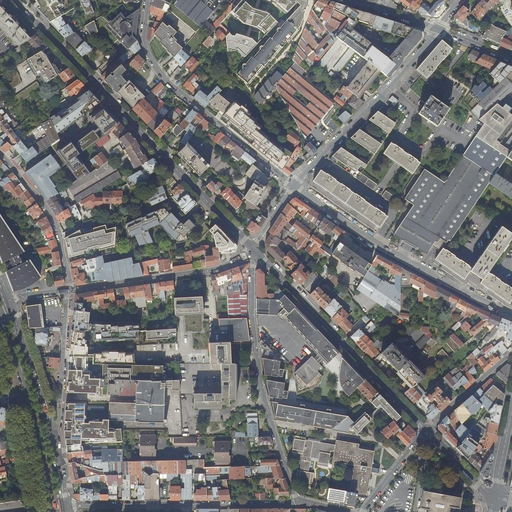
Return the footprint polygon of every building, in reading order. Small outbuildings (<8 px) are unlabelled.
[(36,0),(38,2),(34,5),(50,22),(61,16),(65,14),(60,5),(65,1),(63,0),(81,0),(87,13),(91,12),(92,13),(96,12),(92,2),(96,0),(95,0),(36,0)] [(151,0),(151,5),(162,10),(165,2),(159,0),(151,0)] [(216,3),(220,6),(225,0),(203,0),(202,1),(200,0),(176,0),(174,5),(200,27),(201,27),(202,26),(207,21),(214,12),(210,9),(216,3)] [(235,0),(230,6),(228,8),(214,23),(212,25),(207,21),(202,26),(211,34),(223,21),(239,4),(241,1),(241,0),(235,0)] [(242,69),(237,75),(247,84),(252,78),(262,66),(263,67),(269,61),(280,47),(285,41),(295,29),(297,30),(308,0),(297,0),(297,2),(294,13),(286,21),(280,29),(280,28),(278,28),(277,29),(276,29),(275,31),(277,33),(271,39),(270,38),(263,46),(262,46),(261,46),(258,49),(259,50),(253,58),(252,57),(245,64),(243,64),(241,67),(242,69)] [(318,0),(315,5),(324,9),(326,5),(329,0),(327,0),(318,0)] [(413,0),(409,5),(417,11),(417,10),(423,2),(420,0),(413,0)] [(483,0),(480,0),(477,4),(486,12),(491,6),(491,7),(495,2),(492,0),(489,0),(487,3),(483,0)] [(308,19),(319,34),(326,29),(329,33),(340,17),(348,6),(330,1),(328,6),(326,5),(324,9),(321,16),(327,19),(324,26),(312,9),(309,12),(310,13),(308,19)] [(169,4),(165,2),(162,10),(151,5),(150,13),(159,16),(157,20),(161,21),(163,15),(162,15),(164,12),(165,12),(168,7),(167,7),(168,7),(169,4)] [(126,42),(131,47),(137,41),(136,39),(139,9),(131,15),(125,6),(123,3),(102,16),(108,23),(123,39),(122,41),(121,41),(121,42),(121,43),(122,43),(122,44),(123,44),(124,44),(125,44),(126,42)] [(210,9),(214,12),(220,6),(216,3),(210,9)] [(479,20),(486,12),(477,4),(471,13),(479,20)] [(0,26),(19,46),(27,40),(31,38),(0,5),(0,26)] [(196,32),(200,27),(174,5),(173,7),(170,11),(196,32)] [(468,9),(463,5),(457,12),(467,19),(468,18),(466,17),(468,13),(466,11),(468,9)] [(357,52),(363,57),(368,62),(380,71),(388,77),(422,37),(423,36),(423,35),(423,34),(422,33),(422,32),(421,30),(420,30),(348,6),(340,17),(343,19),(346,15),(349,17),(346,21),(348,22),(336,36),(335,35),(333,38),(332,40),(328,35),(321,42),(299,65),(295,62),(283,76),(275,86),(276,88),(305,139),(327,112),(329,114),(324,120),(324,121),(324,122),(324,123),(326,125),(327,126),(330,129),(329,130),(333,134),(340,126),(332,118),(341,107),(305,77),(316,64),(320,59),(334,43),(338,38),(344,43),(357,52)] [(468,27),(471,23),(467,19),(457,12),(453,17),(462,23),(462,22),(468,27)] [(66,25),(61,16),(50,22),(57,30),(66,25)] [(343,19),(340,17),(329,33),(328,35),(329,33),(336,29),(343,19)] [(85,25),(92,36),(98,32),(94,21),(91,22),(85,25)] [(153,28),(149,27),(148,38),(148,41),(154,34),(162,23),(155,21),(153,26),(153,28)] [(173,36),(174,35),(177,31),(170,25),(168,27),(163,22),(162,23),(154,34),(161,41),(160,42),(168,50),(167,50),(170,54),(174,58),(181,50),(183,48),(175,41),(177,40),(174,38),(173,36)] [(105,26),(127,50),(131,47),(126,42),(125,44),(124,44),(123,44),(122,44),(122,43),(121,43),(121,42),(121,41),(122,41),(123,39),(108,23),(105,26)] [(487,27),(481,38),(485,40),(486,38),(500,44),(503,38),(504,36),(503,35),(507,32),(494,26),(490,23),(487,27)] [(66,25),(57,30),(65,38),(73,33),(70,28),(68,24),(66,25)] [(317,40),(306,25),(300,38),(294,56),(292,60),(295,62),(299,65),(321,42),(318,39),(317,40)] [(511,27),(507,32),(503,35),(504,36),(503,38),(510,40),(511,42),(511,27)] [(285,41),(287,42),(297,30),(295,29),(285,41)] [(227,35),(225,33),(224,34),(219,30),(215,34),(222,41),(225,37),(227,35)] [(84,42),(75,32),(73,33),(65,38),(76,50),(84,42)] [(27,40),(31,44),(40,39),(36,35),(31,38),(27,40)] [(212,36),(211,35),(203,43),(208,48),(210,45),(210,44),(213,40),(213,39),(211,37),(212,36)] [(322,69),(344,43),(338,38),(334,43),(320,59),(316,64),(322,69)] [(511,42),(510,40),(503,38),(500,44),(499,46),(510,50),(511,47),(511,42)] [(31,44),(35,49),(44,43),(40,39),(31,44)] [(450,51),(452,49),(442,40),(416,69),(427,78),(429,75),(429,76),(436,68),(436,67),(443,59),(443,60),(450,52),(450,51)] [(89,45),(85,41),(84,42),(76,50),(83,56),(87,52),(88,53),(89,52),(90,53),(90,52),(92,51),(92,50),(91,50),(92,49),(89,45)] [(141,48),(137,41),(131,47),(127,50),(124,53),(129,58),(134,54),(141,48)] [(35,49),(39,53),(41,51),(48,47),(44,43),(35,49)] [(280,47),(269,61),(270,62),(282,48),(280,47)] [(338,72),(355,52),(350,48),(333,69),(338,72)] [(185,53),(181,50),(174,58),(182,65),(189,57),(185,53)] [(475,62),(476,62),(483,55),(473,50),(468,56),(475,62)] [(43,70),(52,79),(59,74),(64,71),(48,54),(44,56),(41,51),(39,53),(27,59),(40,73),(43,70)] [(101,76),(105,80),(122,64),(124,62),(129,58),(124,53),(123,54),(101,76)] [(130,63),(138,71),(146,62),(138,55),(130,63)] [(487,67),(493,69),(500,62),(483,55),(476,62),(484,66),(487,67)] [(189,69),(191,71),(198,62),(192,57),(186,63),(189,67),(188,68),(189,69)] [(358,97),(380,71),(368,62),(348,87),(346,86),(345,87),(358,97)] [(511,70),(511,66),(500,62),(493,69),(488,74),(501,81),(511,70)] [(120,75),(126,69),(125,68),(122,64),(105,80),(117,92),(118,92),(119,91),(129,80),(132,76),(129,72),(126,75),(128,78),(128,79),(126,81),(120,75)] [(262,66),(252,78),(253,80),(263,67),(262,66)] [(173,72),(176,76),(182,70),(178,67),(174,72),(173,72)] [(71,77),(74,75),(68,68),(64,71),(59,74),(64,81),(67,79),(68,80),(71,77)] [(481,80),(464,68),(460,74),(477,86),(481,80)] [(511,70),(501,81),(470,111),(479,119),(497,103),(511,90),(511,83),(508,79),(511,75),(511,73),(511,70)] [(14,80),(1,88),(5,94),(22,82),(19,77),(20,76),(16,71),(11,74),(14,80)] [(275,86),(283,76),(277,71),(271,79),(269,77),(254,96),(259,104),(266,100),(264,98),(271,94),(270,92),(276,88),(275,86)] [(198,78),(194,73),(184,85),(191,92),(195,87),(192,84),(198,78)] [(82,86),(84,85),(78,79),(66,88),(70,94),(69,94),(72,97),(84,89),(82,86)] [(119,91),(134,107),(143,99),(145,97),(129,80),(119,91)] [(9,100),(14,106),(22,100),(36,90),(41,87),(37,81),(9,100)] [(155,95),(164,86),(161,82),(152,91),(155,95)] [(160,99),(169,90),(164,86),(155,95),(160,99)] [(207,96),(200,90),(194,97),(205,107),(207,104),(213,97),(218,93),(221,90),(217,86),(207,96)] [(356,110),(363,101),(358,97),(345,87),(343,86),(339,91),(343,94),(340,98),(336,95),(333,99),(342,106),(345,102),(343,100),(346,96),(349,98),(350,97),(352,98),(347,104),(350,106),(351,105),(356,110)] [(57,117),(55,114),(50,118),(57,134),(74,121),(100,102),(89,90),(88,91),(77,98),(79,100),(57,117)] [(118,92),(133,108),(134,107),(119,91),(118,92)] [(232,105),(218,93),(213,97),(207,104),(223,116),(230,106),(232,105)] [(449,108),(430,96),(425,103),(422,107),(418,114),(437,126),(444,116),(446,118),(448,114),(446,113),(449,108)] [(46,97),(40,101),(42,105),(49,100),(46,97)] [(79,100),(77,98),(69,104),(62,109),(56,114),(55,114),(57,117),(79,100)] [(58,104),(62,109),(69,104),(65,99),(58,104)] [(156,112),(143,99),(134,107),(133,108),(133,109),(147,124),(152,118),(155,114),(157,113),(156,112)] [(157,106),(160,108),(165,103),(162,100),(157,106)] [(234,103),(232,105),(223,116),(256,141),(254,144),(282,167),(285,163),(292,154),(280,144),(277,147),(269,141),(271,138),(260,130),(262,127),(256,122),(257,121),(246,113),(247,111),(241,106),(240,108),(234,103)] [(445,182),(425,168),(405,198),(413,204),(394,234),(394,235),(402,240),(403,240),(404,240),(416,246),(416,247),(417,248),(417,249),(426,253),(427,253),(431,248),(432,246),(435,242),(443,247),(448,240),(450,241),(455,233),(456,233),(476,202),(489,183),(496,174),(507,156),(492,146),(497,140),(511,121),(511,114),(508,112),(511,108),(505,103),(502,107),(497,103),(479,119),(484,123),(476,135),(476,136),(477,136),(446,182),(445,182)] [(57,154),(53,157),(61,168),(66,165),(78,180),(85,174),(87,176),(91,173),(79,157),(78,158),(77,156),(75,157),(74,156),(93,141),(94,143),(106,134),(111,130),(119,122),(113,115),(106,108),(104,109),(104,108),(91,118),(95,123),(96,125),(71,143),(69,145),(67,143),(63,137),(60,140),(59,139),(52,145),(51,146),(57,154)] [(169,114),(176,119),(180,114),(173,109),(169,114)] [(192,109),(185,119),(190,122),(194,118),(197,113),(192,109)] [(337,117),(343,123),(351,115),(345,111),(337,117)] [(369,119),(389,133),(395,123),(389,118),(391,115),(385,111),(383,114),(378,111),(369,119)] [(194,118),(197,120),(199,122),(198,123),(199,124),(204,118),(197,113),(194,118)] [(163,121),(155,114),(152,118),(147,124),(154,131),(159,126),(163,121)] [(12,120),(9,116),(5,120),(0,123),(0,124),(6,133),(8,135),(14,132),(11,128),(8,124),(12,120)] [(205,124),(207,126),(209,123),(204,118),(199,124),(196,127),(197,128),(201,130),(205,124)] [(171,125),(164,119),(163,121),(159,126),(154,131),(161,138),(171,125)] [(190,122),(185,119),(183,121),(181,123),(179,126),(177,125),(174,128),(174,129),(174,130),(174,131),(174,133),(175,132),(177,136),(184,130),(190,122)] [(48,135),(52,145),(59,139),(59,138),(50,120),(42,124),(48,135)] [(111,130),(119,139),(128,132),(119,122),(111,130)] [(180,142),(186,145),(188,142),(188,140),(197,128),(196,127),(194,125),(193,124),(190,122),(184,130),(187,132),(180,142)] [(95,123),(67,143),(69,145),(71,143),(96,125),(95,123)] [(350,138),(374,154),(381,144),(380,142),(381,141),(379,140),(378,141),(371,136),(373,133),(367,129),(365,132),(359,129),(350,138)] [(297,135),(292,131),(291,131),(284,139),(297,147),(298,145),(299,146),(299,142),(302,139),(297,135)] [(6,133),(1,137),(0,137),(0,146),(1,148),(6,144),(8,143),(13,147),(14,146),(14,147),(21,141),(20,140),(22,139),(21,138),(20,139),(14,132),(8,135),(6,133)] [(119,139),(126,148),(137,140),(129,132),(128,132),(119,139)] [(209,134),(207,136),(218,144),(225,135),(221,132),(215,138),(209,134)] [(110,139),(106,134),(94,143),(98,148),(110,139)] [(44,138),(50,146),(51,146),(52,145),(48,135),(44,138)] [(224,144),(226,146),(231,140),(225,135),(218,144),(222,147),(224,144)] [(14,147),(20,155),(28,150),(21,141),(24,140),(23,138),(22,139),(20,140),(21,141),(14,147)] [(36,144),(42,152),(45,150),(50,146),(44,138),(36,144)] [(125,149),(136,168),(141,166),(149,161),(137,141),(137,140),(126,148),(125,149)] [(228,148),(227,150),(231,153),(237,145),(231,140),(226,146),(228,148)] [(507,156),(511,150),(505,146),(497,140),(492,146),(507,156)] [(210,166),(188,142),(186,145),(178,153),(199,176),(201,174),(204,171),(210,166)] [(309,142),(307,144),(303,147),(308,153),(304,157),(306,160),(307,160),(317,150),(309,142)] [(417,160),(409,154),(408,154),(403,150),(394,144),(391,142),(383,153),(413,174),(420,163),(417,161),(417,160)] [(8,151),(13,147),(8,143),(6,144),(1,148),(6,153),(9,151),(8,151)] [(42,152),(36,144),(33,146),(39,154),(42,152)] [(115,149),(110,152),(113,157),(124,150),(120,144),(114,148),(115,149)] [(232,155),(239,160),(241,157),(245,152),(237,145),(231,153),(232,155)] [(299,146),(298,145),(297,147),(292,154),(285,163),(289,167),(289,166),(294,160),(300,151),(300,147),(299,146)] [(38,155),(32,147),(29,150),(28,150),(20,155),(23,158),(24,160),(25,161),(27,164),(38,155)] [(361,173),(368,163),(367,162),(368,161),(365,158),(364,160),(360,157),(358,159),(352,155),(355,152),(348,147),(346,151),(341,147),(329,158),(356,178),(360,174),(360,172),(361,173)] [(97,161),(101,167),(108,161),(101,152),(94,158),(94,164),(97,161)] [(243,159),(246,161),(250,156),(245,152),(241,157),(239,160),(241,161),(243,159)] [(53,157),(51,155),(44,160),(26,173),(36,186),(36,187),(47,201),(55,195),(55,196),(58,194),(55,189),(58,187),(52,180),(51,181),(49,179),(53,176),(52,175),(61,168),(53,157)] [(246,161),(251,166),(253,164),(253,163),(256,160),(250,156),(246,161)] [(154,170),(160,164),(154,158),(149,161),(141,166),(150,175),(154,171),(154,170)] [(102,173),(111,166),(108,161),(101,167),(97,169),(94,172),(94,171),(91,173),(87,176),(85,174),(78,180),(73,183),(68,187),(70,191),(102,173)] [(292,168),(289,166),(289,167),(285,163),(282,167),(289,174),(296,168),(295,167),(294,166),(292,168)] [(255,204),(266,189),(266,188),(265,187),(264,186),(264,185),(269,178),(253,164),(251,166),(247,171),(245,173),(251,179),(254,181),(245,195),(244,197),(248,198),(247,200),(255,205),(255,204)] [(132,176),(130,172),(122,177),(122,179),(126,179),(128,183),(123,186),(123,192),(136,186),(136,187),(149,178),(141,170),(132,176)] [(321,170),(313,181),(358,212),(365,203),(366,201),(364,200),(365,200),(356,193),(355,194),(350,190),(341,183),(341,184),(335,180),(336,179),(327,173),(326,174),(321,170)] [(356,178),(373,190),(374,188),(377,184),(361,173),(360,172),(360,174),(356,178)] [(0,187),(4,185),(11,181),(14,179),(14,180),(17,178),(18,178),(13,173),(2,179),(0,175),(0,187)] [(74,197),(77,203),(80,201),(81,201),(119,179),(115,173),(74,197)] [(511,184),(504,180),(496,174),(489,183),(511,198),(511,184)] [(119,179),(81,201),(85,207),(89,205),(93,208),(96,206),(97,207),(100,205),(100,204),(103,204),(103,206),(110,206),(110,204),(123,203),(123,192),(123,186),(122,179),(122,177),(121,177),(119,179)] [(19,196),(26,190),(21,183),(15,187),(11,181),(4,185),(8,191),(10,190),(16,198),(19,196)] [(212,181),(206,186),(213,193),(222,184),(218,181),(216,183),(215,182),(214,183),(212,181)] [(141,210),(144,209),(157,203),(165,200),(172,197),(181,193),(184,190),(179,184),(172,191),(173,192),(167,195),(166,192),(163,188),(162,186),(161,187),(137,198),(136,198),(137,212),(141,210)] [(221,193),(228,201),(235,195),(233,192),(234,191),(227,187),(221,193)] [(58,194),(55,196),(55,195),(47,201),(50,206),(56,216),(72,206),(69,201),(62,206),(60,203),(61,202),(60,199),(62,198),(61,197),(67,193),(64,189),(58,194)] [(266,189),(255,204),(257,205),(267,189),(266,189)] [(32,197),(27,190),(26,190),(19,196),(29,209),(37,204),(36,202),(32,197)] [(186,214),(197,204),(184,190),(181,193),(172,197),(183,208),(182,210),(186,214)] [(393,204),(397,198),(386,190),(382,196),(393,204)] [(241,199),(244,196),(237,192),(235,195),(228,201),(236,209),(240,204),(242,202),(243,200),(241,199)] [(292,199),(288,204),(297,211),(300,214),(302,216),(304,218),(305,216),(311,208),(295,198),(292,199)] [(244,204),(252,209),(255,205),(247,200),(244,204)] [(373,206),(366,201),(365,203),(358,212),(367,218),(368,216),(373,206)] [(15,211),(9,203),(7,205),(12,213),(15,211)] [(34,219),(43,213),(37,204),(29,209),(25,212),(26,213),(28,216),(30,214),(34,219)] [(72,206),(56,216),(60,222),(71,215),(72,217),(80,213),(75,204),(72,206)] [(288,222),(297,211),(288,204),(281,213),(286,217),(285,219),(288,222)] [(376,208),(373,206),(368,216),(367,218),(380,227),(387,216),(384,214),(385,214),(376,207),(376,208)] [(190,231),(195,226),(189,219),(183,225),(181,222),(181,223),(171,213),(170,214),(164,208),(157,211),(152,213),(145,216),(142,218),(142,217),(127,224),(127,230),(128,238),(131,237),(137,234),(138,235),(135,236),(136,236),(139,245),(147,243),(152,242),(146,229),(154,226),(160,223),(165,229),(164,230),(169,235),(172,240),(173,241),(175,240),(176,239),(178,243),(189,240),(187,236),(186,235),(190,231)] [(307,237),(308,234),(310,231),(315,224),(320,215),(311,208),(305,216),(304,218),(310,223),(307,228),(298,221),(297,220),(292,226),(296,229),(307,237)] [(260,213),(254,222),(261,227),(266,218),(262,215),(263,214),(260,213)] [(305,243),(309,239),(307,237),(303,242),(299,239),(297,242),(286,235),(289,232),(282,227),(284,225),(289,230),(289,231),(291,233),(292,232),(293,233),(296,229),(292,226),(288,222),(285,219),(286,217),(281,213),(269,232),(271,233),(281,239),(285,242),(294,247),(299,251),(301,252),(303,249),(305,246),(305,243)] [(24,252),(0,216),(0,252),(4,262),(7,271),(13,285),(15,291),(18,290),(20,289),(24,288),(28,286),(31,284),(34,282),(37,281),(38,280),(39,279),(40,278),(41,278),(29,260),(23,263),(19,254),(24,252)] [(37,222),(40,227),(48,222),(46,217),(37,222)] [(328,234),(329,234),(336,225),(324,217),(318,226),(318,227),(328,234)] [(247,218),(244,224),(247,228),(249,225),(248,224),(249,222),(250,223),(252,221),(247,218)] [(249,225),(247,228),(253,234),(256,233),(260,227),(261,227),(254,222),(252,221),(250,223),(249,225)] [(47,234),(52,231),(48,222),(40,227),(42,230),(40,231),(44,238),(48,236),(47,234)] [(216,231),(213,234),(213,242),(217,244),(217,247),(219,254),(236,252),(238,246),(217,224),(213,228),(216,231)] [(74,227),(63,233),(65,239),(66,243),(69,257),(99,249),(100,251),(115,247),(116,227),(107,229),(106,225),(94,228),(94,229),(81,233),(80,230),(77,232),(74,227)] [(332,241),(334,242),(338,237),(342,230),(336,225),(329,234),(329,235),(334,238),(332,241)] [(482,279),(480,283),(509,303),(510,302),(511,303),(511,301),(511,288),(505,284),(499,280),(500,280),(491,273),(490,274),(488,272),(511,236),(511,233),(501,226),(472,268),(469,266),(460,259),(460,260),(455,256),(446,249),(446,250),(443,248),(440,251),(435,259),(464,279),(470,271),(482,279)] [(303,242),(307,237),(296,229),(293,233),(293,234),(299,239),(303,242)] [(319,230),(316,229),(311,237),(310,240),(312,241),(320,247),(322,244),(327,238),(325,236),(321,241),(315,236),(319,230)] [(346,233),(342,230),(338,237),(341,239),(346,233)] [(291,233),(289,231),(289,232),(286,235),(297,242),(299,239),(293,234),(293,233),(292,232),(291,233)] [(277,246),(281,239),(271,233),(265,243),(267,249),(279,262),(283,258),(286,255),(279,248),(277,246)] [(49,246),(46,247),(36,249),(40,254),(52,252),(52,257),(51,257),(52,261),(53,261),(54,267),(56,266),(61,265),(57,246),(55,239),(48,241),(49,246)] [(417,249),(417,248),(416,247),(416,246),(404,240),(403,240),(402,240),(402,241),(417,249)] [(317,252),(328,260),(331,256),(320,247),(312,241),(306,250),(314,256),(317,252)] [(355,270),(364,277),(368,271),(371,265),(372,265),(339,242),(339,243),(335,249),(332,254),(341,260),(340,261),(354,271),(355,270)] [(443,248),(443,247),(435,242),(432,246),(440,251),(443,248)] [(330,250),(322,244),(320,247),(331,256),(332,254),(335,249),(332,246),(330,250)] [(205,256),(209,256),(209,248),(209,246),(201,245),(201,247),(185,253),(186,259),(186,260),(192,259),(192,257),(193,257),(193,256),(205,254),(205,256)] [(212,256),(209,256),(205,256),(206,258),(206,267),(211,266),(215,265),(221,262),(219,254),(217,247),(211,248),(211,250),(213,249),(213,254),(212,254),(212,256)] [(299,262),(290,252),(286,255),(283,258),(289,264),(287,265),(291,269),(299,262)] [(371,265),(376,267),(378,263),(390,269),(388,272),(395,276),(396,276),(398,274),(402,276),(402,268),(377,255),(372,265),(371,265)] [(134,264),(132,257),(105,264),(102,256),(95,258),(99,281),(99,282),(122,278),(135,276),(135,268),(134,264)] [(90,282),(99,281),(95,258),(86,260),(87,264),(83,266),(71,269),(74,282),(77,285),(86,284),(84,273),(83,273),(89,272),(90,282)] [(308,263),(304,258),(301,264),(298,269),(291,275),(301,285),(311,274),(308,270),(305,273),(303,271),(302,268),(308,263)] [(73,266),(71,267),(71,269),(83,266),(82,263),(83,263),(82,259),(78,260),(77,260),(72,262),(73,266)] [(147,266),(158,263),(158,261),(158,259),(140,263),(141,267),(143,275),(149,275),(147,266)] [(169,259),(158,261),(158,263),(159,270),(170,269),(169,259)] [(185,260),(172,262),(173,271),(183,270),(193,268),(192,259),(186,260),(186,259),(184,259),(185,260)] [(234,295),(228,295),(228,314),(228,318),(247,318),(247,284),(248,283),(249,263),(238,267),(230,270),(233,290),(234,295)] [(378,277),(382,272),(376,267),(371,265),(368,271),(378,277)] [(55,269),(54,267),(48,268),(54,277),(55,286),(59,286),(62,285),(65,282),(63,273),(57,275),(55,269)] [(406,286),(410,286),(411,282),(411,279),(413,274),(402,268),(402,276),(401,288),(406,288),(406,286)] [(264,285),(264,274),(260,269),(256,270),(256,285),(264,285)] [(328,269),(324,273),(328,277),(332,273),(328,269)] [(229,290),(233,290),(230,270),(224,272),(216,275),(218,289),(223,287),(222,284),(224,284),(224,283),(224,281),(227,280),(229,290)] [(328,277),(324,273),(321,270),(318,274),(312,272),(311,274),(301,285),(310,294),(318,286),(328,277)] [(378,277),(368,271),(364,277),(357,289),(369,298),(377,303),(384,307),(389,310),(399,317),(400,312),(400,310),(400,308),(401,294),(401,293),(395,289),(378,277)] [(328,277),(341,291),(344,289),(346,287),(332,273),(328,277)] [(419,301),(423,301),(424,292),(424,280),(413,274),(411,279),(411,282),(422,288),(421,288),(421,289),(421,292),(420,292),(419,292),(419,301)] [(215,295),(217,295),(220,295),(218,289),(216,275),(211,275),(214,292),(215,292),(215,295)] [(434,300),(436,301),(436,296),(436,295),(436,294),(436,286),(424,280),(424,292),(434,298),(434,300)] [(164,290),(174,289),(173,281),(166,282),(159,283),(160,296),(160,298),(162,298),(163,301),(165,301),(164,290)] [(153,287),(152,284),(144,285),(146,300),(152,299),(150,289),(152,289),(153,287)] [(145,307),(147,317),(148,317),(147,310),(146,300),(144,285),(134,286),(128,287),(124,287),(125,299),(130,299),(131,305),(134,305),(134,308),(145,307)] [(284,295),(278,288),(274,292),(274,287),(267,288),(267,285),(264,285),(256,285),(256,298),(279,300),(284,295)] [(332,300),(318,286),(310,294),(316,301),(323,309),(332,300)] [(449,301),(449,307),(455,308),(456,306),(459,299),(436,286),(436,294),(436,295),(436,296),(438,297),(441,297),(445,299),(446,299),(446,301),(449,301)] [(103,298),(111,297),(110,289),(105,290),(101,291),(99,291),(94,292),(95,299),(99,299),(99,306),(103,308),(114,306),(116,306),(116,305),(112,305),(112,303),(103,304),(103,298)] [(125,299),(121,300),(115,301),(114,295),(116,295),(115,293),(114,294),(113,289),(110,289),(111,297),(112,303),(112,305),(116,305),(116,306),(126,305),(125,299)] [(342,298),(347,293),(344,289),(341,291),(338,294),(341,297),(342,298)] [(91,300),(90,292),(84,293),(76,294),(75,302),(84,303),(85,303),(85,301),(91,300)] [(188,297),(174,297),(175,314),(204,313),(202,297),(202,296),(193,296),(193,294),(187,294),(188,297)] [(320,358),(317,361),(312,356),(296,372),(296,373),(295,372),(295,373),(297,375),(296,376),(298,379),(297,380),(296,379),(295,379),(297,395),(311,391),(315,389),(318,387),(320,385),(322,383),(323,380),(324,379),(319,373),(319,372),(320,371),(321,372),(322,372),(323,371),(324,370),(324,369),(323,368),(321,365),(324,362),(327,364),(340,352),(331,343),(329,341),(327,342),(325,341),(327,339),(318,329),(316,331),(306,321),(299,313),(295,308),(296,307),(284,295),(279,300),(256,298),(256,315),(273,315),(274,313),(278,313),(283,319),(298,334),(320,357),(320,358)] [(343,307),(337,301),(334,298),(332,300),(323,309),(326,311),(332,318),(342,308),(343,307)] [(456,307),(461,309),(464,311),(463,312),(463,313),(465,311),(470,304),(459,299),(456,306),(456,307)] [(358,307),(351,300),(347,304),(353,311),(358,307)] [(316,301),(315,302),(322,310),(323,309),(316,301)] [(84,303),(75,302),(72,329),(87,331),(93,331),(92,340),(108,340),(108,341),(140,339),(139,325),(129,325),(128,324),(114,326),(113,324),(104,325),(89,323),(90,312),(86,311),(85,308),(83,308),(84,303)] [(27,316),(29,328),(36,328),(44,327),(40,304),(28,306),(26,306),(27,316)] [(463,314),(468,320),(474,314),(479,309),(477,308),(470,304),(465,311),(463,313),(463,314)] [(349,315),(342,308),(332,318),(339,325),(346,318),(349,315)] [(492,314),(479,309),(474,314),(477,316),(479,317),(480,318),(480,319),(482,321),(470,331),(471,332),(470,332),(474,336),(487,324),(489,323),(488,322),(492,314)] [(408,314),(400,312),(399,317),(400,318),(409,323),(410,312),(408,312),(408,314)] [(489,323),(497,326),(498,326),(502,318),(492,314),(488,322),(489,323)] [(229,326),(230,342),(250,341),(247,320),(247,318),(228,318),(219,319),(219,326),(229,326)] [(353,326),(346,318),(339,325),(346,332),(353,326)] [(506,337),(507,340),(508,339),(511,342),(511,341),(511,321),(502,318),(498,326),(497,328),(508,332),(506,337)] [(471,326),(466,321),(461,326),(465,331),(471,326)] [(359,328),(350,336),(355,342),(364,334),(364,333),(367,331),(373,325),(370,322),(362,330),(359,328)] [(376,326),(374,324),(373,325),(367,331),(369,333),(370,333),(376,326)] [(407,338),(417,329),(411,325),(402,333),(407,338)] [(430,327),(422,326),(422,331),(422,332),(426,335),(431,337),(433,334),(432,333),(431,331),(429,331),(430,327)] [(47,345),(49,327),(44,327),(36,328),(35,345),(47,345)] [(176,328),(146,330),(147,339),(170,338),(170,337),(177,336),(176,328)] [(79,342),(87,342),(87,331),(72,329),(71,332),(71,341),(79,342)] [(496,331),(494,329),(488,336),(487,336),(483,340),(487,342),(489,340),(496,331)] [(464,344),(454,333),(450,336),(460,347),(464,344)] [(373,343),(364,334),(355,342),(364,351),(372,344),(373,343)] [(439,334),(436,334),(436,338),(436,341),(438,342),(440,344),(444,341),(439,337),(439,334)] [(412,351),(415,354),(427,342),(432,338),(431,337),(426,335),(415,345),(417,347),(412,351)] [(444,340),(455,352),(460,347),(450,336),(444,340)] [(432,348),(438,342),(436,341),(432,338),(427,342),(432,348)] [(264,344),(265,343),(267,342),(264,339),(263,341),(262,342),(261,340),(260,341),(260,342),(260,343),(260,344),(260,345),(261,346),(261,347),(262,348),(263,349),(264,349),(265,350),(267,351),(267,350),(268,349),(264,344)] [(372,344),(364,351),(371,359),(379,352),(376,349),(377,347),(380,349),(387,344),(384,340),(379,344),(378,344),(376,342),(375,341),(373,343),(372,344)] [(481,352),(477,348),(466,358),(470,362),(473,366),(477,362),(476,361),(474,358),(475,357),(477,359),(478,360),(482,356),(491,367),(494,364),(493,363),(488,356),(494,353),(502,344),(504,343),(502,340),(497,344),(495,341),(481,352)] [(78,351),(86,351),(86,346),(87,346),(87,342),(79,342),(78,351)] [(209,343),(210,363),(221,363),(230,363),(229,342),(209,343)] [(409,360),(392,343),(381,354),(397,371),(408,361),(409,360)] [(507,350),(502,344),(494,353),(488,356),(493,363),(499,358),(507,350)] [(94,352),(86,351),(78,351),(76,351),(76,352),(70,352),(69,356),(94,357),(94,364),(97,364),(135,364),(134,345),(120,346),(117,346),(107,346),(94,346),(94,352)] [(438,354),(444,361),(449,356),(443,349),(438,354)] [(358,376),(360,374),(342,355),(340,369),(347,373),(346,375),(343,374),(342,375),(339,375),(339,382),(340,385),(341,387),(343,390),(345,392),(360,378),(358,376)] [(69,356),(69,370),(93,371),(94,364),(94,357),(69,356)] [(478,360),(479,361),(478,362),(481,367),(485,372),(491,367),(482,356),(478,360)] [(46,366),(46,368),(49,368),(59,369),(59,357),(50,357),(49,366),(46,366)] [(277,375),(278,370),(280,364),(280,362),(270,359),(264,358),(264,362),(265,370),(266,370),(265,374),(277,377),(277,375)] [(424,377),(408,361),(397,371),(412,387),(413,386),(424,377)] [(461,385),(466,389),(476,380),(468,371),(473,366),(470,362),(462,369),(459,364),(450,371),(456,379),(458,381),(454,384),(452,387),(453,388),(455,390),(461,385)] [(235,363),(230,363),(221,363),(221,384),(221,393),(194,393),(194,407),(222,407),(222,399),(235,399),(235,385),(235,363)] [(507,363),(496,374),(507,383),(507,380),(510,365),(507,363)] [(109,379),(109,380),(115,380),(150,380),(152,381),(165,381),(166,374),(162,374),(163,368),(166,368),(166,365),(135,364),(97,364),(94,364),(93,371),(69,370),(68,379),(105,379),(109,379)] [(451,387),(452,387),(454,384),(458,381),(456,379),(454,380),(448,373),(443,378),(451,387)] [(364,382),(360,378),(345,392),(345,393),(346,394),(349,396),(357,388),(364,382)] [(478,400),(483,394),(493,384),(495,382),(491,378),(472,395),(478,400)] [(105,386),(105,379),(68,379),(67,392),(94,393),(100,393),(101,386),(105,386)] [(173,389),(180,390),(179,380),(165,381),(152,381),(150,380),(115,380),(109,380),(108,394),(120,394),(120,397),(136,398),(136,403),(110,402),(109,420),(164,422),(164,387),(172,388),(172,389),(173,389)] [(282,397),(283,392),(285,383),(268,380),(268,384),(269,392),(270,392),(270,396),(282,398),(282,397)] [(357,388),(369,400),(378,392),(366,380),(364,382),(357,388)] [(503,403),(504,394),(503,393),(501,391),(493,384),(483,394),(487,397),(494,403),(502,405),(503,403)] [(256,386),(247,385),(248,394),(258,394),(256,386)] [(422,396),(413,386),(412,387),(404,393),(414,403),(415,402),(422,396)] [(430,393),(426,396),(440,411),(444,407),(451,401),(446,396),(444,399),(440,394),(443,392),(440,389),(438,386),(435,389),(436,390),(431,395),(430,393)] [(447,393),(453,399),(458,394),(455,390),(453,388),(447,393)] [(388,403),(378,392),(369,400),(376,407),(379,404),(381,402),(385,406),(388,403)] [(426,396),(424,394),(422,396),(415,402),(423,411),(423,412),(426,416),(427,416),(428,418),(432,418),(440,411),(426,396)] [(472,394),(462,403),(470,414),(475,412),(481,404),(483,405),(486,409),(488,411),(494,403),(487,397),(483,394),(478,400),(472,395),(472,394)] [(275,420),(308,426),(310,415),(312,412),(324,421),(332,413),(331,412),(330,414),(330,410),(326,410),(326,413),(323,412),(323,411),(305,408),(305,409),(304,409),(304,406),(300,405),(300,408),(297,408),(297,406),(274,402),(274,406),(275,413),(276,414),(275,420)] [(414,403),(423,412),(423,411),(415,402),(414,403)] [(85,404),(66,403),(65,419),(66,438),(67,453),(79,452),(84,451),(84,441),(89,441),(89,442),(123,442),(122,429),(109,428),(109,422),(99,422),(99,420),(89,422),(84,422),(85,404)] [(423,412),(414,403),(413,405),(425,418),(426,416),(423,412)] [(470,414),(462,403),(454,411),(454,412),(459,420),(460,422),(461,424),(462,424),(470,414)] [(486,417),(483,416),(474,428),(484,436),(486,425),(487,421),(490,422),(498,424),(500,414),(502,405),(494,403),(488,411),(487,411),(491,414),(491,418),(487,417),(486,417)] [(475,412),(470,414),(475,413),(481,404),(482,406),(486,410),(487,411),(488,411),(486,409),(483,405),(481,404),(475,412)] [(401,417),(389,405),(385,410),(383,411),(382,410),(380,412),(385,417),(388,415),(394,421),(380,433),(387,440),(395,432),(397,430),(399,428),(395,423),(395,422),(397,421),(401,417)] [(346,415),(332,413),(324,421),(312,412),(310,415),(308,426),(331,430),(334,428),(337,426),(338,425),(341,422),(346,418),(348,417),(346,417),(346,415)] [(334,428),(331,430),(359,433),(361,431),(360,429),(371,418),(369,417),(370,417),(365,412),(354,424),(353,423),(354,423),(348,417),(346,418),(341,422),(338,425),(337,426),(334,428)] [(457,428),(456,426),(455,424),(459,420),(454,412),(448,417),(452,426),(454,428),(455,431),(457,428)] [(247,413),(248,437),(256,437),(258,437),(257,413),(247,413)] [(450,428),(452,426),(448,417),(447,416),(441,423),(439,425),(439,429),(456,447),(461,443),(461,442),(455,431),(454,428),(449,432),(449,431),(450,431),(449,430),(449,429),(450,430),(451,429),(450,428)] [(399,428),(412,441),(415,436),(415,432),(401,417),(397,421),(395,422),(395,423),(399,428)] [(361,431),(372,419),(371,418),(360,429),(361,431)] [(485,443),(484,448),(486,448),(493,450),(494,445),(495,439),(496,433),(498,424),(490,422),(489,425),(486,425),(484,436),(480,442),(485,443)] [(465,428),(461,424),(457,428),(455,431),(461,442),(463,440),(465,438),(467,435),(469,434),(470,432),(467,430),(465,428)] [(462,424),(461,424),(465,428),(467,430),(470,432),(468,429),(465,428),(462,424)] [(412,441),(399,428),(397,430),(400,432),(397,434),(396,435),(407,447),(412,441)] [(154,435),(154,430),(142,430),(142,438),(140,438),(140,452),(142,452),(141,461),(154,461),(154,456),(157,456),(157,449),(149,449),(149,442),(156,442),(157,435),(154,435)] [(479,442),(473,438),(474,437),(469,434),(467,435),(465,438),(463,440),(461,442),(461,443),(456,447),(457,448),(467,459),(478,444),(479,442)] [(360,444),(337,440),(336,445),(322,443),(309,440),(306,440),(306,438),(295,436),(293,452),(303,454),(300,470),(298,470),(297,477),(296,477),(296,480),(312,483),(314,472),(309,471),(312,457),(319,458),(318,465),(328,467),(331,451),(335,452),(333,463),(341,464),(341,462),(355,465),(350,491),(366,495),(371,472),(378,473),(379,471),(380,469),(371,468),(375,452),(359,449),(360,444)] [(215,449),(229,448),(231,448),(231,441),(230,441),(230,437),(216,437),(216,445),(215,445),(215,449)] [(486,451),(484,454),(480,458),(476,454),(479,450),(481,447),(481,446),(478,444),(467,459),(479,472),(491,453),(492,453),(493,452),(493,450),(486,448),(485,450),(486,451)] [(102,450),(102,462),(123,461),(123,449),(102,450)] [(93,457),(92,450),(90,451),(84,451),(79,452),(67,453),(69,462),(75,462),(75,458),(85,457),(85,458),(92,457),(93,457)] [(102,462),(102,450),(92,450),(93,457),(92,457),(92,468),(99,470),(103,470),(102,462)] [(488,475),(492,453),(491,453),(479,472),(484,476),(488,475)] [(215,459),(204,460),(204,467),(216,467),(220,467),(229,467),(231,466),(231,455),(229,455),(215,455),(215,459)] [(416,463),(423,466),(425,458),(419,456),(416,463)] [(105,474),(130,474),(144,474),(145,500),(159,500),(159,478),(159,473),(166,473),(177,473),(186,473),(186,468),(191,468),(191,473),(194,473),(204,473),(204,467),(204,460),(204,459),(154,461),(141,461),(123,461),(102,462),(103,470),(99,470),(92,468),(88,467),(87,466),(85,465),(87,477),(98,475),(105,474)] [(81,466),(80,464),(76,463),(75,462),(69,462),(72,480),(79,479),(77,472),(78,471),(77,471),(76,466),(81,466)] [(266,471),(266,465),(257,466),(249,466),(231,466),(229,467),(230,479),(245,478),(246,478),(252,478),(251,472),(258,472),(266,471)] [(271,465),(272,471),(273,475),(267,476),(267,478),(273,478),(279,478),(284,478),(280,465),(271,465)] [(220,474),(205,474),(206,480),(211,480),(217,480),(220,479),(223,479),(227,479),(230,479),(229,467),(220,467),(220,474)] [(177,482),(179,482),(177,473),(166,473),(166,477),(166,478),(166,481),(169,481),(169,479),(177,479),(177,482)] [(203,485),(212,484),(211,482),(211,480),(206,480),(205,474),(205,473),(204,473),(194,473),(194,479),(198,479),(198,481),(201,480),(201,479),(204,479),(204,481),(203,481),(203,485)] [(100,481),(107,481),(105,479),(105,474),(98,475),(87,477),(79,479),(72,480),(72,482),(77,483),(83,483),(87,482),(93,482),(95,482),(100,482),(100,481)] [(123,493),(122,500),(130,500),(130,485),(130,481),(130,474),(105,474),(105,479),(107,481),(123,481),(123,486),(123,493)] [(140,485),(138,485),(138,500),(145,500),(144,474),(130,474),(130,481),(135,481),(135,476),(139,475),(140,481),(140,485)] [(180,488),(180,499),(192,499),(192,477),(185,477),(184,488),(180,488)] [(278,486),(278,488),(288,488),(285,478),(284,478),(279,478),(282,486),(278,486)] [(227,479),(223,479),(220,479),(217,480),(217,482),(218,490),(219,499),(230,499),(227,479)] [(171,486),(171,499),(180,499),(180,488),(180,486),(174,486),(174,484),(171,484),(171,486)] [(109,500),(118,500),(118,493),(123,493),(123,486),(108,486),(108,487),(109,495),(109,500)] [(89,487),(89,489),(81,487),(81,493),(74,494),(75,497),(78,500),(109,500),(109,495),(108,487),(102,488),(102,491),(100,491),(100,493),(97,493),(97,492),(93,492),(93,488),(89,487)] [(194,493),(194,499),(207,499),(206,487),(201,487),(201,489),(196,489),(196,493),(194,493)] [(279,495),(289,495),(289,488),(288,488),(278,488),(274,488),(274,499),(279,499),(279,495)] [(355,493),(328,488),(326,502),(327,502),(353,506),(355,493)] [(448,511),(449,506),(459,508),(461,497),(447,494),(423,490),(420,507),(421,507),(420,509),(419,508),(418,511),(448,511)] [(28,511),(27,509),(25,504),(22,500),(0,503),(0,511),(28,511)]
